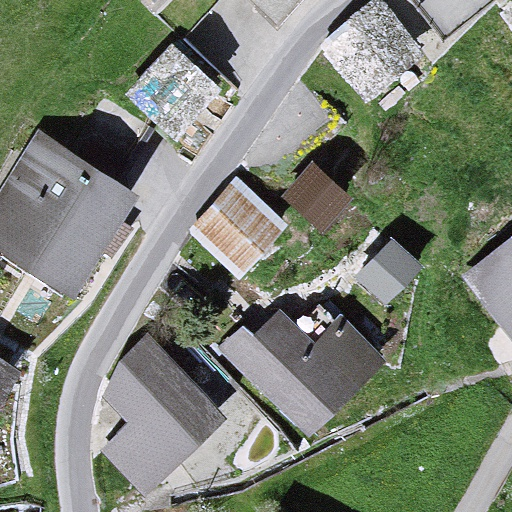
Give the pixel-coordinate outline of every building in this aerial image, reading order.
[(419,66),(375,12),(316,59),(361,114),(419,66)] [(511,13),(497,25),(511,45),(511,13)] [(167,54),(126,101),(174,142),(215,96),(167,54)] [(34,142),(0,195),(0,255),(64,297),(126,202),(34,142)] [(305,172),(275,205),(314,241),(344,208),(305,172)] [(232,185),(187,239),(237,281),(282,227),(232,185)] [(383,246),(349,282),(382,313),(416,277),(383,246)] [(511,246),(462,283),(511,351),(511,246)] [(290,295),(229,361),(302,428),(363,363),(290,295)] [(143,342),(80,415),(151,476),(214,403),(143,342)] [(0,365),(0,388),(11,373),(0,365)]
